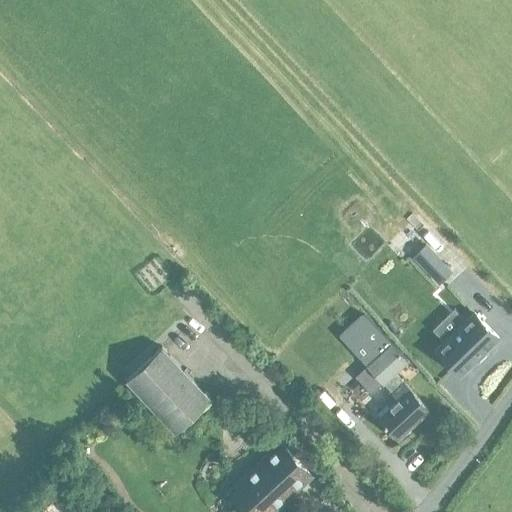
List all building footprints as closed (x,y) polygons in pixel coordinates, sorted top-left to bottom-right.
[(417,253),(442,279),(450,270),(426,245),(417,253)] [(460,374),(498,337),(474,312),(436,349),(460,374)] [(396,373),(409,360),(375,324),(351,347),(400,397),(379,416),(399,437),(429,407),(396,373)] [(162,346),(127,379),(175,431),(210,398),(162,346)] [(261,511),(283,491),(288,496),(313,472),(283,440),(232,488),(255,511),(261,511)]
